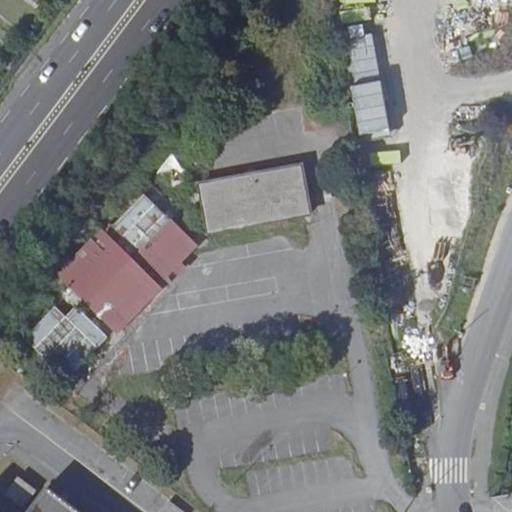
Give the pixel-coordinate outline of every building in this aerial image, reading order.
[(304,171),(203,196),(214,242),(314,220),(304,171)] [(113,334),(201,248),(143,189),(55,275),(113,334)] [(75,303),(64,314),(54,305),(22,338),(66,380),(109,336),(75,303)] [(8,478),(0,488),(0,491),(14,502),(23,489),(8,478)] [(74,511),(39,486),(19,511),(74,511)] [(159,511),(187,511),(188,511),(166,500),(159,511)]
